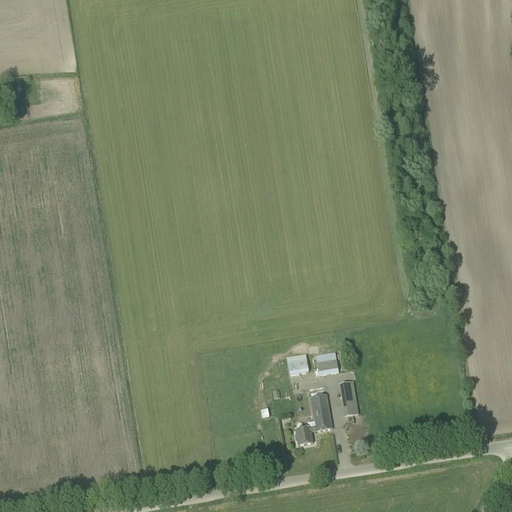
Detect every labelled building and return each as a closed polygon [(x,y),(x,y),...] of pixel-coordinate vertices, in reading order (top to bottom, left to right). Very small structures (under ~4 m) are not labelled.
[(309,374),(306,358),(287,361),(289,377),(309,374)] [(319,378),(338,375),(336,362),(317,365),(319,378)] [(344,419),(359,417),(353,384),(339,386),(344,419)] [(315,434),(332,431),(327,398),(311,401),(314,423),(317,433),(315,434)] [(262,421),(269,419),(267,411),(260,412),(262,421)] [(311,435),(315,434),(317,433),(314,423),(307,425),(308,429),(295,432),(298,448),(313,445),(311,435)]
